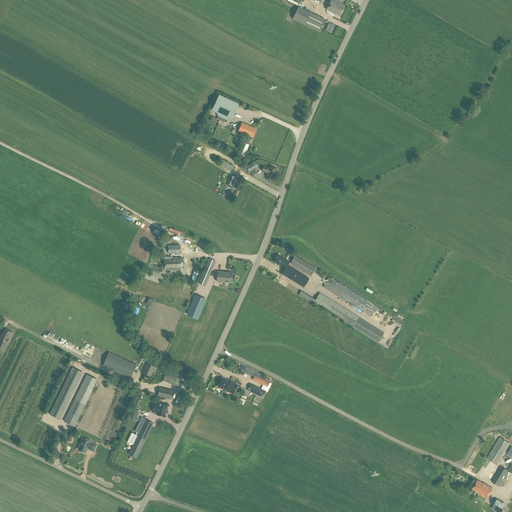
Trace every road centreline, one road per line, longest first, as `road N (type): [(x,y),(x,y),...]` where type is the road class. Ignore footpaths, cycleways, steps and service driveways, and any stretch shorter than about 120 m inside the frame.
road 1 (tertiary): [(218,348),(366,0)]
road 2 (unclassified): [(218,348),(455,465),(484,431),(511,428)]
road 3 (tertiary): [(142,508),(218,348)]
road 4 (unclassified): [(142,508),(0,439)]
